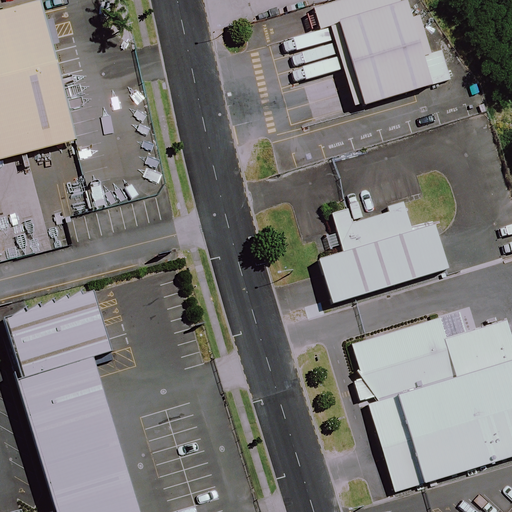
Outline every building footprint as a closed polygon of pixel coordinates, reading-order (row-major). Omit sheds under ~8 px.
[(400,0),(341,0),(315,8),(321,29),(340,23),(365,105),(449,80),(441,52),(430,55),(419,17),(412,19),(407,1),(401,3),(400,0)] [(43,10),(0,20),(0,166),(77,148),(43,10)] [(330,213),(342,251),(409,230),(401,203),(387,207),(388,211),(351,223),(346,208),(330,213)] [(342,251),(316,258),(329,302),(445,267),(431,223),(409,230),(342,251)] [(10,320),(68,511),(150,511),(105,360),(119,356),(100,293),(10,320)] [(437,318),(350,344),(358,370),(360,377),(352,379),(360,406),(368,404),(394,490),(511,454),(511,341),(506,320),(443,339),(437,318)]
